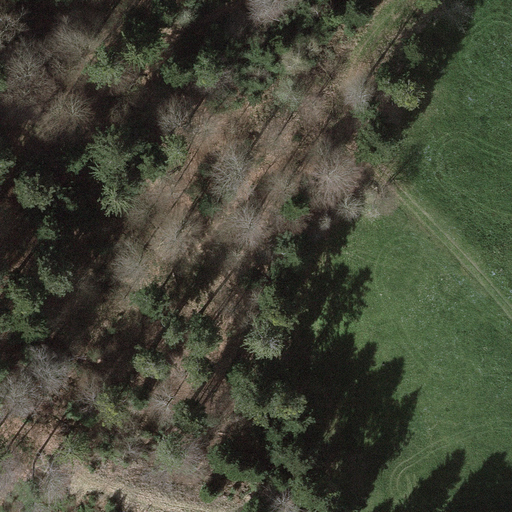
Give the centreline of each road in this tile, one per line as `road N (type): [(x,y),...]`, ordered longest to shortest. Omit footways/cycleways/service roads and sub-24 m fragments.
road 1 (track): [(354,142),(308,141),(269,157),(201,258),(163,285),(124,281),(94,260),(47,203),(11,115)]
road 2 (track): [(409,0),(364,48),(350,105),(354,142),(511,321)]
road 3 (track): [(0,110),(41,119),(64,113),(242,0)]
